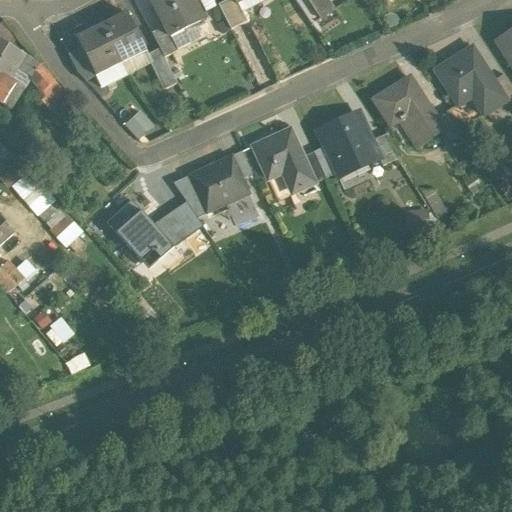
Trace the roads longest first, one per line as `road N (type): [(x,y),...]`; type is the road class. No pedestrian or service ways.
road 1 (residential): [(30,29),(138,166),(499,0)]
road 2 (tertiary): [(0,455),(511,259)]
